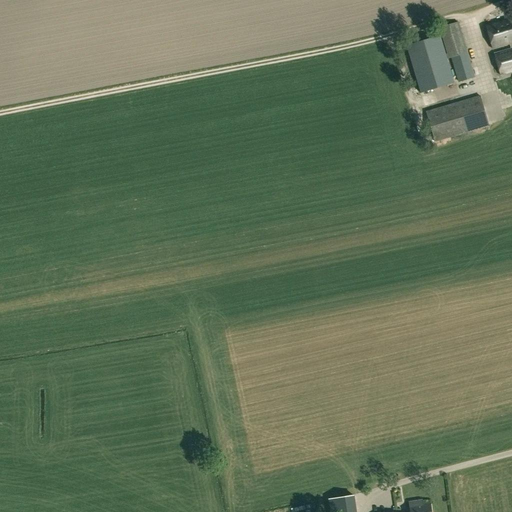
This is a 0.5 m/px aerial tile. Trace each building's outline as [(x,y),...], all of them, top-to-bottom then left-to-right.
[(511,15),(511,16),(511,17),(486,25),(493,49),(510,44),(511,49),(494,54),(501,76),(511,72),(511,15)] [(458,82),(475,77),(467,51),(458,22),(440,28),(447,54),(446,54),(440,36),(406,45),(420,93),(454,83),(447,58),(450,56),(458,82)] [(435,142),(489,126),(480,95),(426,111),(435,142)] [(329,499),(331,511),(355,511),(353,495),(329,499)] [(409,502),(410,511),(431,511),(430,503),(418,505),(418,501),(409,502)]
